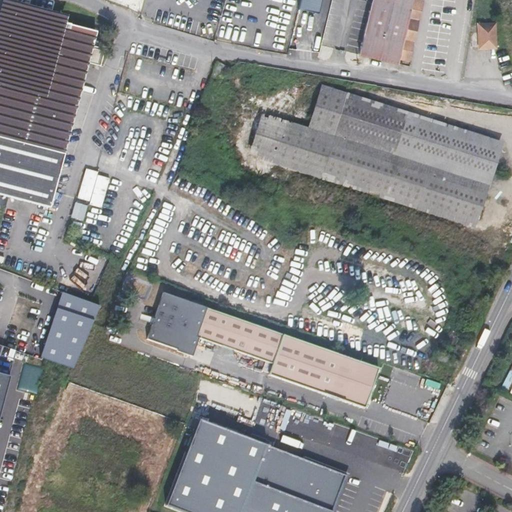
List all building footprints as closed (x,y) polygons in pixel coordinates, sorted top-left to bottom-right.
[(50,208),(89,63),(93,46),(97,32),(65,24),(68,15),(52,11),(26,4),(9,0),(2,0),(0,7),(0,195),(29,203),(50,208)] [(372,0),(360,54),(363,55),(375,0),(372,0)] [(375,0),(363,55),(396,63),(397,63),(398,59),(411,0),(375,0)] [(411,0),(398,59),(409,61),(423,0),(411,0)] [(496,22),(477,22),(478,49),(497,49),(496,22)] [(106,49),(93,46),(89,63),(101,66),(106,49)] [(225,72),(227,69),(227,68),(226,66),(216,61),(210,76),(207,87),(217,90),(225,72)] [(328,182),(479,225),(503,138),(320,87),(309,126),(261,113),(249,156),(322,176),(323,174),(330,176),(328,182)] [(89,202),(97,176),(84,172),(76,198),(89,202)] [(87,207),(76,204),(71,218),(83,221),(87,207)] [(379,368),(206,308),(196,304),(152,289),(146,306),(142,318),(136,336),(164,346),(163,347),(181,353),(194,356),(199,339),(265,362),(262,371),(269,373),(268,375),(364,409),(379,368)] [(50,364),(79,374),(95,322),(51,306),(35,359),(50,364)] [(0,409),(4,394),(10,372),(0,369),(0,409)] [(203,419),(169,507),(183,511),(333,511),(348,475),(203,419)]
